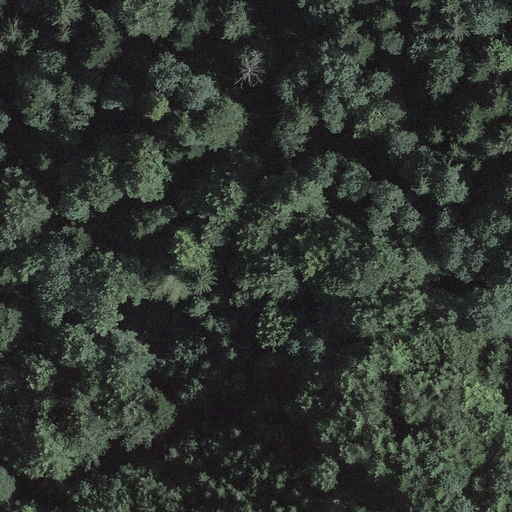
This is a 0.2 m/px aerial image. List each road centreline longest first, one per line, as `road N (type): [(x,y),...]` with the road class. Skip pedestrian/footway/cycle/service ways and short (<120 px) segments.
road 1 (unclassified): [(511,430),(408,366),(363,356),(336,360),(9,511)]
road 2 (track): [(0,301),(187,273),(395,281),(511,336)]
